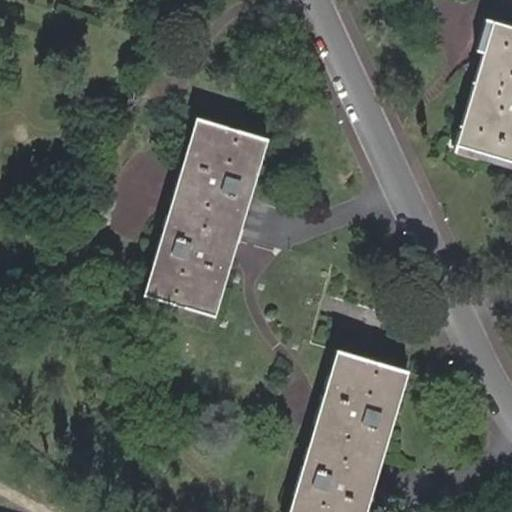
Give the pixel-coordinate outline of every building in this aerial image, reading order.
[(475,48),(482,50),(490,22),(484,20),(475,48)] [(454,144),(511,162),(511,28),(490,22),(482,50),(454,144)] [(211,317),(264,139),(194,119),(141,295),(211,317)] [(511,169),(511,162),(454,144),(452,151),(511,169)] [(363,511),(405,372),(335,351),(286,511),(363,511)]
